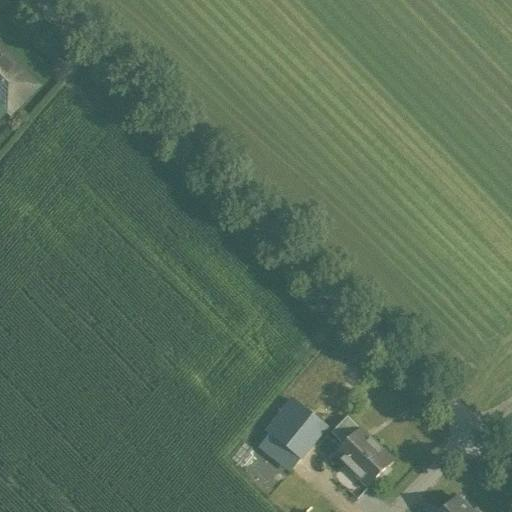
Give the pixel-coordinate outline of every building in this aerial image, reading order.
[(34,88),(0,53),(0,109),(5,115),(34,88)] [(326,429),(292,402),(268,433),(302,460),(326,429)] [(348,418),(332,435),(345,448),(361,431),(348,418)] [(394,463),(361,431),(345,448),(336,456),(369,489),(394,463)] [(470,511),(458,499),(444,511),(470,511)]
